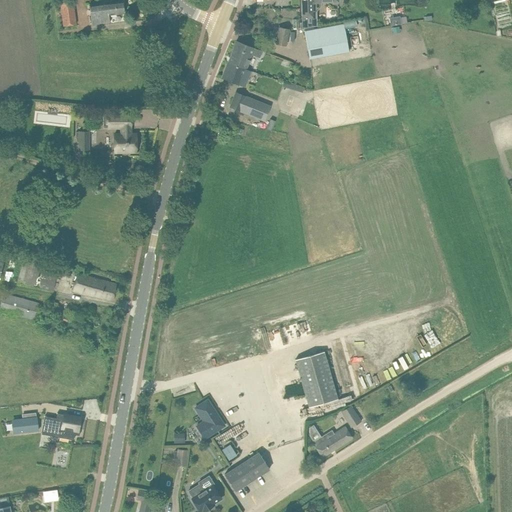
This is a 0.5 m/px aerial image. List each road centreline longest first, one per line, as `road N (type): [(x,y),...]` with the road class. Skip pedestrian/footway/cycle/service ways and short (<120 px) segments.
road 1 (tertiary): [(104,511),(164,191),(219,24)]
road 2 (unclassified): [(256,511),(511,352)]
road 3 (track): [(0,149),(151,196)]
